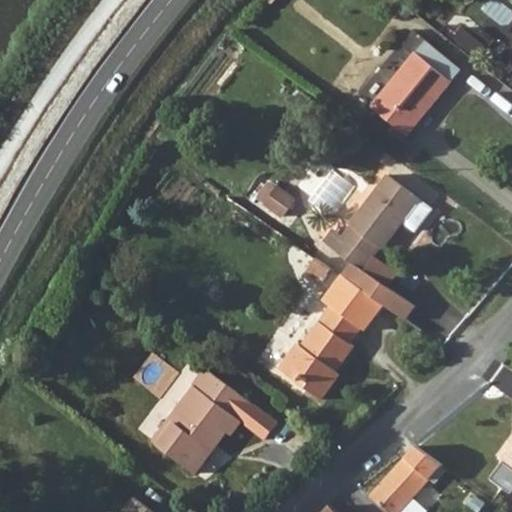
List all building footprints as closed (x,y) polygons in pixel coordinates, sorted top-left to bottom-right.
[(418,50),(454,78),(462,68),(426,39),(418,50)] [(403,68),(439,97),(454,78),(418,50),(403,68)] [(439,97),(403,68),(375,104),(410,133),(439,97)] [(435,207),(390,174),(353,226),(356,228),(347,240),(337,233),(328,245),(359,267),(353,276),(399,308),(421,323),(431,310),(396,285),(373,269),(378,261),(376,260),(381,253),(385,248),(387,250),(407,221),(419,229),(435,207)] [(305,197),(287,185),(274,203),(292,216),(305,197)] [(396,285),(406,270),(381,253),(376,260),(378,261),(373,269),(396,285)] [(343,273),(329,264),(322,274),(335,283),(343,273)] [(399,308),(353,276),(336,300),(348,308),(319,344),(314,340),(293,367),(310,380),(314,373),(323,380),(318,387),(333,399),(349,379),(345,376),(351,368),(369,345),(365,342),(377,328),(381,331),(399,308)] [(246,393),(197,359),(152,425),(190,451),(207,428),(212,431),(221,419),(226,422),(246,393)] [(345,376),(349,379),(355,372),(351,368),(345,376)] [(314,373),(310,380),(318,387),(323,380),(314,373)] [(190,451),(196,455),(212,431),(207,428),(190,451)] [(511,438),(500,455),(503,458),(490,475),(510,490),(511,488),(511,438)] [(410,457),(376,496),(394,511),(403,511),(434,478),(410,457)] [(116,503),(108,511),(167,511),(168,511),(137,487),(122,507),(116,503)] [(326,511),(345,511),(338,503),(326,511)]
